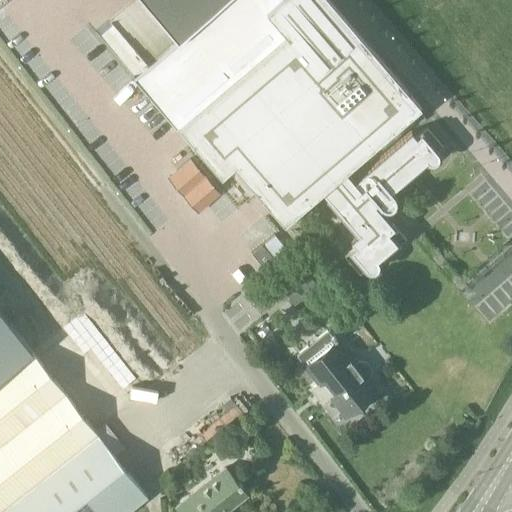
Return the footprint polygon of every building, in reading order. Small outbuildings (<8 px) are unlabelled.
[(142,0),(178,42),(181,39),(218,82),(213,86),(217,91),(178,125),(220,174),(233,163),(235,165),(258,192),(283,221),(308,199),(320,189),(324,193),(358,232),(350,239),(354,244),(346,251),(362,270),(365,267),(369,269),(374,269),(377,266),(378,262),(376,257),(402,235),(371,200),(373,198),(379,205),(379,204),(384,207),(390,207),(394,204),(395,198),(393,193),(390,189),(425,159),(429,161),(433,161),(437,158),(438,153),(436,149),(439,146),(424,128),(415,135),(411,130),(354,179),(345,169),(351,163),(393,127),(420,104),(330,0),(275,0),(264,10),(255,0),(142,0)] [(305,256),(285,272),(301,292),(321,276),(305,256)] [(0,310),(0,511),(126,511),(147,496),(0,310)] [(343,411),(372,388),(375,391),(376,391),(366,378),(370,374),(371,367),(366,361),(358,360),(354,363),(335,339),(334,340),(338,344),(308,367),(305,363),(304,364),(345,415),(346,415),(343,411)] [(222,511),(227,506),(229,508),(246,494),(240,486),(242,484),(239,480),(236,481),(225,467),(176,506),(180,511),(222,511)]
